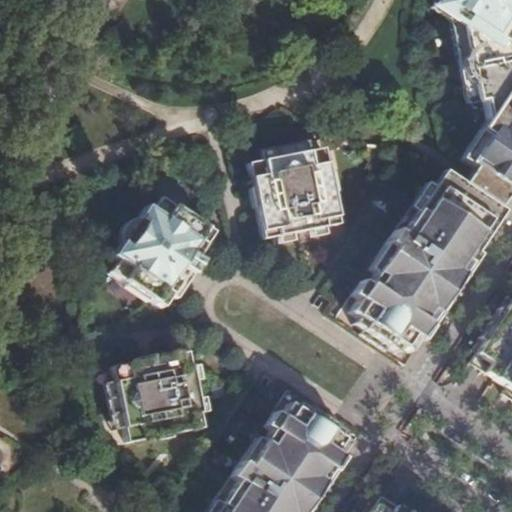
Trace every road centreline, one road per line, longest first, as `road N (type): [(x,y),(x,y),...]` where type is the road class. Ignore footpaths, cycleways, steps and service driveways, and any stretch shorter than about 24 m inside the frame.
road 1 (residential): [(418,389),(511,251)]
road 2 (residential): [(384,439),(491,511)]
